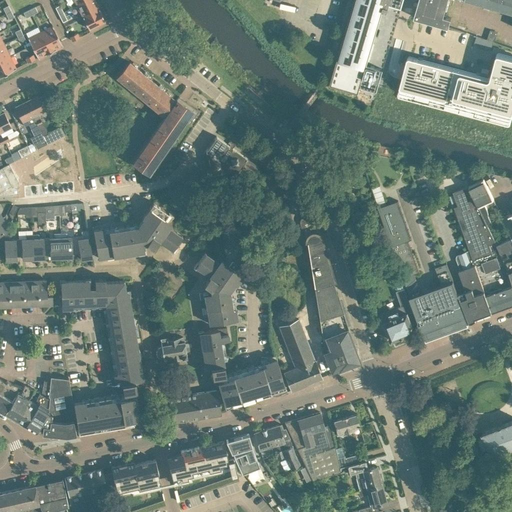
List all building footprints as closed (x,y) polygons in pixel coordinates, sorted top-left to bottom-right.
[(87,15),(99,9),(95,0),(87,0),(81,3),(77,5),(83,17),(87,15)] [(383,68),(402,7),(403,0),(354,0),(330,83),(359,92),(361,85),(377,89),(383,68)] [(511,0),(419,0),(414,17),(449,27),(451,17),(444,15),(448,0),(471,0),(511,11),(511,0)] [(6,13),(11,11),(8,5),(5,7),(3,8),(6,13)] [(59,14),(63,12),(60,6),(60,5),(55,7),(59,14)] [(32,14),(29,9),(23,12),(26,17),(32,14)] [(93,26),(105,21),(99,9),(87,15),(83,17),(89,29),(93,27),(93,26)] [(9,19),(14,17),(11,11),(6,13),(9,19)] [(63,22),(67,19),(64,13),(63,12),(59,14),(63,22)] [(63,46),(54,28),(53,26),(41,32),(50,52),(63,46)] [(23,34),(22,33),(20,29),(16,31),(15,31),(18,37),(23,34)] [(493,42),(494,42),(498,32),(491,30),(487,40),(493,42)] [(38,58),(50,52),(41,32),(28,38),(29,40),(38,57),(38,58)] [(80,37),(79,36),(77,33),(70,36),(72,41),(73,40),(80,37)] [(21,43),(26,40),(23,34),(18,37),(21,43)] [(476,36),(474,43),(491,48),(493,42),(487,40),(476,36)] [(0,60),(10,56),(4,44),(0,45),(0,60)] [(0,75),(16,68),(10,56),(0,60),(0,75)] [(402,80),(399,91),(506,119),(511,95),(511,60),(496,57),(491,77),(490,82),(479,79),(472,77),(425,65),(422,64),(417,63),(418,59),(410,57),(410,56),(409,57),(408,57),(408,58),(406,63),(406,64),(406,66),(405,66),(402,79),(402,80)] [(91,61),(81,80),(86,83),(96,63),(91,61)] [(130,61),(117,77),(164,116),(133,161),(149,172),(152,168),(157,161),(171,141),(176,134),(185,121),(188,123),(189,124),(199,110),(179,96),(178,96),(176,100),(175,99),(172,96),(169,94),(164,90),(158,85),(150,78),(143,73),(139,69),(138,69),(138,68),(135,66),(130,61)] [(38,113),(45,110),(41,103),(45,102),(42,96),(38,97),(37,96),(26,101),(33,116),(38,113)] [(33,116),(26,101),(15,107),(24,126),(29,124),(34,135),(30,137),(34,145),(35,145),(45,139),(43,135),(38,125),(33,116)] [(12,127),(9,121),(4,112),(0,114),(0,131),(0,132),(12,127)] [(41,118),(38,113),(33,116),(38,125),(43,123),(40,118),(41,118)] [(60,127),(43,135),(45,139),(47,143),(64,135),(60,127)] [(206,151),(204,154),(208,157),(208,159),(210,168),(211,174),(213,174),(220,172),(228,171),(230,168),(234,171),(236,173),(238,171),(240,172),(257,169),(258,167),(248,159),(246,161),(245,160),(247,158),(234,148),(232,147),(233,147),(230,145),(229,145),(216,136),(206,151)] [(49,157),(68,147),(63,138),(44,148),(49,157)] [(15,160),(31,152),(28,145),(18,150),(20,154),(13,158),(15,160)] [(0,194),(12,194),(12,195),(13,195),(13,193),(18,193),(18,188),(19,188),(19,187),(18,187),(18,182),(19,182),(9,163),(0,167),(0,194)] [(421,194),(441,188),(434,166),(414,172),(421,194)] [(485,179),(469,185),(487,225),(493,223),(489,215),(489,213),(489,212),(487,208),(497,203),(488,186),(485,179)] [(463,188),(453,191),(458,205),(455,206),(470,250),(459,253),(458,254),(458,255),(457,256),(457,257),(457,258),(461,269),(459,269),(475,314),(475,315),(476,318),(477,318),(476,316),(494,310),(501,307),(511,303),(511,279),(510,272),(497,245),(495,242),(490,230),(487,225),(469,185),(463,188)] [(398,200),(379,207),(399,264),(407,287),(416,279),(414,273),(419,272),(415,258),(408,240),(412,238),(398,200)] [(78,210),(84,209),(83,202),(71,203),(72,211),(72,213),(78,212),(78,210)] [(100,229),(93,230),(94,230),(98,257),(108,256),(108,253),(113,252),(113,255),(123,253),(123,251),(128,250),(128,252),(138,251),(137,248),(144,247),(144,246),(147,245),(148,244),(154,247),(159,240),(167,246),(170,242),(175,246),(180,239),(182,236),(171,228),(169,226),(171,222),(167,220),(165,218),(167,215),(169,213),(154,202),(153,202),(144,215),(142,217),(144,218),(139,225),(139,226),(137,228),(135,226),(100,232),(100,229)] [(66,211),(72,211),(71,203),(59,204),(59,214),(66,214),(65,211),(66,211)] [(54,215),(59,214),(59,204),(45,206),(45,211),(53,211),(54,215)] [(37,212),(45,211),(45,206),(37,206),(31,207),(32,216),(38,216),(37,212)] [(26,217),(32,216),(31,207),(20,207),(17,212),(17,214),(26,213),(26,217)] [(9,230),(4,219),(0,212),(0,248),(1,249),(5,249),(4,237),(2,238),(0,234),(9,230)] [(511,235),(511,237),(497,245),(510,272),(511,279),(511,212),(503,217),(511,235)] [(19,256),(19,238),(11,239),(11,235),(10,232),(9,230),(0,234),(2,238),(4,237),(5,249),(5,260),(5,261),(11,259),(11,258),(17,258),(17,256),(19,256)] [(87,258),(93,258),(88,230),(81,231),(82,235),(74,236),(76,253),(80,252),(81,258),(86,257),(87,258)] [(76,253),(74,236),(67,236),(67,232),(60,233),(61,256),(73,256),(73,253),(76,253)] [(50,257),(61,256),(60,233),(54,233),(54,237),(47,237),(47,254),(50,254),(50,257)] [(320,284),(334,280),(330,270),(328,270),(327,266),(329,265),(321,238),(320,237),(320,236),(319,235),(318,234),(317,234),(316,233),(314,233),(313,233),(312,233),(311,234),(310,234),(309,235),(309,236),(308,236),(308,237),(307,238),(307,239),(307,240),(307,241),(316,298),(324,296),(320,284)] [(22,258),(33,257),(32,234),(26,234),(26,238),(19,238),(19,256),(22,256),(22,258)] [(47,254),(47,237),(39,238),(39,234),(32,234),(33,257),(45,257),(45,254),(47,254)] [(205,252),(197,262),(203,266),(201,269),(209,275),(204,283),(209,286),(207,288),(208,292),(207,292),(208,298),(205,299),(207,308),(210,308),(211,313),(208,314),(210,323),(237,319),(236,313),(233,313),(233,311),(230,293),(227,292),(229,289),(229,290),(230,289),(235,283),(236,284),(238,281),(246,269),(247,268),(232,257),(230,260),(228,263),(221,258),(219,262),(205,252)] [(421,292),(410,296),(418,316),(420,320),(418,321),(421,327),(424,337),(430,334),(436,332),(470,320),(459,292),(458,292),(447,263),(435,267),(442,284),(421,292)] [(117,384),(122,383),(136,381),(141,380),(140,374),(142,373),(140,358),(137,358),(135,346),(138,346),(135,330),(132,331),(130,319),(133,319),(131,303),(128,304),(124,280),(105,281),(105,278),(95,278),(96,285),(90,285),(90,282),(83,282),(83,280),(67,280),(67,283),(61,283),(62,308),(76,307),(76,304),(104,303),(104,301),(118,377),(115,378),(117,384)] [(46,303),(53,303),(52,294),(47,294),(46,282),(40,282),(31,282),(31,280),(31,283),(25,283),(25,282),(17,283),(17,282),(16,282),(16,283),(8,283),(8,284),(2,284),(2,281),(1,281),(1,283),(0,283),(0,302),(46,300),(46,303)] [(324,296),(316,298),(324,346),(326,351),(325,352),(332,368),(338,366),(338,367),(355,361),(357,356),(347,329),(349,329),(337,291),(337,292),(333,280),(334,280),(320,284),(324,296)] [(402,305),(381,313),(391,340),(416,330),(408,312),(412,310),(404,288),(396,291),(402,305)] [(322,378),(318,368),(298,318),(279,326),(295,367),(284,371),(288,380),(292,390),(322,378)] [(228,334),(226,327),(202,331),(202,332),(203,331),(204,338),(200,338),(203,352),(205,351),(206,355),(203,355),(205,363),(207,363),(208,368),(211,367),(213,376),(219,375),(220,379),(218,380),(225,402),(231,400),(232,404),(266,394),(270,392),(271,393),(271,394),(272,394),(273,395),(274,395),(275,395),(276,395),(277,395),(278,395),(287,391),(275,355),(260,359),(261,363),(257,364),(226,374),(223,358),(222,355),(223,355),(221,346),(220,343),(221,343),(220,341),(229,340),(228,333),(228,334)] [(162,356),(163,356),(164,362),(171,361),(171,359),(187,357),(184,340),(183,340),(183,336),(168,339),(167,337),(160,338),(161,344),(160,344),(159,345),(158,345),(157,346),(157,347),(156,348),(156,349),(156,350),(156,351),(156,352),(157,353),(158,354),(158,355),(159,355),(160,356),(161,356),(162,356)] [(73,401),(69,378),(51,376),(51,381),(44,380),(42,392),(49,396),(49,399),(39,393),(35,402),(38,404),(25,424),(36,431),(38,426),(40,427),(42,428),(42,432),(49,433),(49,432),(57,433),(57,436),(76,433),(74,419),(77,419),(74,401),(73,401)] [(11,382),(9,381),(7,380),(6,383),(0,379),(0,409),(4,412),(18,392),(19,392),(21,391),(21,392),(23,387),(11,382)] [(137,390),(136,381),(122,383),(124,393),(78,401),(75,401),(79,430),(79,432),(84,431),(133,423),(132,419),(140,418),(136,395),(133,395),(132,391),(137,390)] [(29,398),(28,398),(34,389),(24,383),(23,387),(21,392),(21,391),(19,392),(18,392),(4,412),(17,419),(29,398)] [(197,417),(220,413),(216,390),(193,394),(197,417)] [(174,421),(197,417),(193,394),(170,398),(174,421)] [(38,404),(35,402),(29,398),(17,419),(25,424),(38,404)] [(325,427),(323,421),(320,412),(285,422),(289,431),(313,480),(341,471),(340,466),(338,457),(336,446),(328,448),(324,434),(313,437),(313,436),(320,434),(318,429),(325,427)] [(356,413),(333,420),(338,434),(352,430),(352,428),(360,425),(356,413)] [(371,420),(365,422),(367,431),(374,430),(371,420)] [(511,420),(483,432),(484,435),(479,437),(483,447),(488,445),(492,455),(511,447),(511,420)] [(282,424),(271,427),(276,444),(283,442),(285,448),(286,452),(284,453),(285,456),(286,458),(290,467),(291,468),(300,464),(295,453),(290,437),(289,437),(285,428),(283,429),(282,424)] [(268,428),(254,432),(257,442),(259,449),(260,449),(262,455),(263,455),(273,451),(271,446),(276,444),(271,427),(268,428)] [(226,440),(232,451),(242,475),(262,467),(257,458),(252,445),(251,443),(249,434),(226,440)] [(168,457),(167,457),(171,472),(171,471),(172,478),(182,475),(182,479),(188,477),(188,475),(193,474),(192,470),(208,467),(209,470),(221,467),(220,464),(228,462),(230,469),(231,476),(237,473),(234,458),(228,459),(227,456),(228,456),(224,440),(181,450),(181,453),(168,456),(168,457)] [(285,448),(276,451),(278,459),(279,458),(285,456),(284,453),(286,452),(285,448)] [(347,464),(365,459),(364,452),(354,455),(345,457),(344,455),(338,457),(340,466),(347,464)] [(286,458),(280,461),(285,470),(290,467),(286,458)] [(134,461),(111,466),(115,482),(117,490),(119,490),(138,485),(138,488),(161,483),(159,474),(155,459),(134,464),(134,461)] [(368,468),(365,459),(347,464),(340,466),(341,471),(341,473),(349,471),(349,473),(357,471),(359,476),(362,475),(364,481),(365,481),(367,486),(366,487),(381,483),(377,465),(368,468)] [(100,469),(64,477),(69,496),(90,491),(92,497),(102,495),(100,488),(106,487),(104,478),(102,468),(102,469),(100,469)] [(177,494),(176,494),(178,500),(239,479),(238,477),(238,474),(237,473),(231,476),(177,494)] [(62,477),(36,484),(39,498),(43,511),(76,511),(73,503),(69,505),(65,487),(62,477)] [(372,511),(379,510),(377,504),(386,502),(381,483),(366,487),(366,488),(358,490),(359,496),(367,494),(370,505),(351,511),(372,511)] [(0,511),(43,511),(39,498),(36,484),(0,491),(0,511)] [(164,498),(126,511),(144,511),(159,507),(166,505),(164,498)] [(74,503),(73,503),(76,511),(88,511),(84,499),(74,503)]
